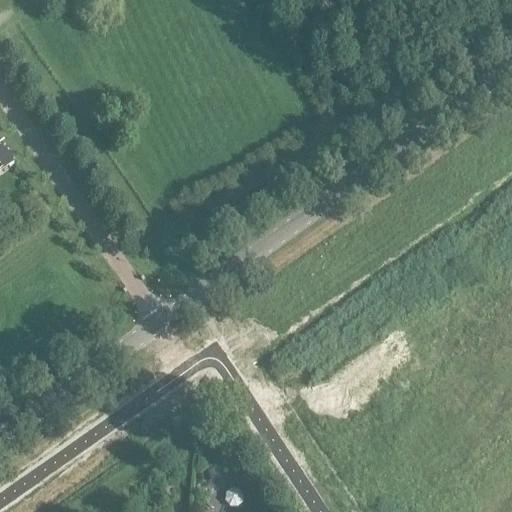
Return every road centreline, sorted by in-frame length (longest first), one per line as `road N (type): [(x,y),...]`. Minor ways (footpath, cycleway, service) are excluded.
road 1 (tertiary): [(160,320),(511,67)]
road 2 (residential): [(160,320),(0,92)]
road 3 (tertiary): [(0,437),(160,320)]
